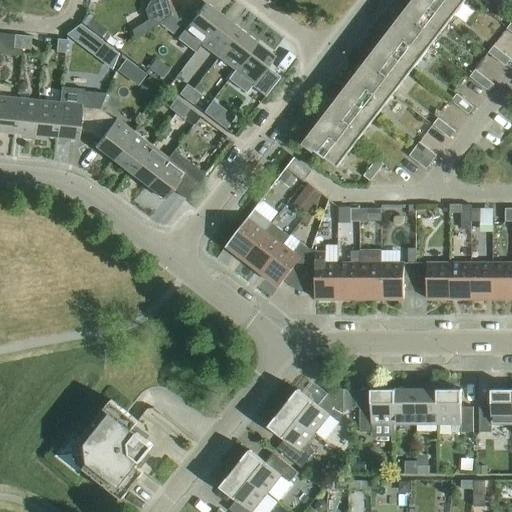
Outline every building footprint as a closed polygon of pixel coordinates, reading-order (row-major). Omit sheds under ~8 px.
[(170,16),(191,2),(190,0),(148,0),(149,2),(144,11),(147,21),(157,25),(170,16)] [(395,28),(380,47),(412,71),(449,23),(418,0),(415,0),(402,18),(393,19),(395,28)] [(418,0),(449,23),(466,0),(418,0)] [(183,31),(201,45),(222,18),(204,4),(200,9),(191,2),(170,16),(186,28),(183,31)] [(201,45),(218,58),(239,31),(222,18),(201,45)] [(70,32),(112,70),(119,55),(80,25),(70,32)] [(218,58),(235,71),(256,44),(239,31),(218,58)] [(12,49),(21,50),(22,37),(14,36),(12,49)] [(22,37),(21,50),(30,50),(31,37),(22,37)] [(55,53),(64,54),(66,41),(57,40),(55,53)] [(279,78),(266,68),(274,57),(256,44),(235,71),(228,80),(246,93),(251,87),(264,97),(279,78)] [(358,76),(343,95),(375,120),(412,71),(380,47),(365,66),(356,67),(358,76)] [(489,54),(498,60),(503,54),(494,48),(489,54)] [(503,54),(498,60),(506,67),(511,60),(503,54)] [(126,60),(117,71),(125,77),(134,66),(126,60)] [(149,69),(162,79),(169,70),(156,60),(149,69)] [(471,78),(479,84),(484,78),(476,71),(471,78)] [(484,78),(479,84),(487,90),(492,84),(484,78)] [(198,84),(193,90),(200,95),(205,90),(198,84)] [(179,95),(185,100),(193,90),(186,85),(179,95)] [(78,134),(89,135),(99,110),(105,95),(83,92),(83,90),(61,88),(59,104),(55,138),(78,140),(78,134)] [(193,90),(185,100),(192,105),(200,95),(193,90)] [(375,120),(343,95),(328,114),(319,116),(321,124),(305,144),(337,169),(375,120)] [(452,102),(461,108),(465,102),(457,95),(452,102)] [(0,132),(12,133),(16,99),(0,97),(0,132)] [(12,133),(34,136),(38,101),(16,99),(12,133)] [(168,109),(175,114),(182,104),(176,99),(168,109)] [(34,136),(55,138),(59,104),(38,101),(34,136)] [(465,102),(461,108),(469,114),(474,108),(465,102)] [(182,104),(175,114),(181,119),(189,109),(182,104)] [(94,147),(112,160),(133,133),(115,120),(114,121),(99,110),(89,135),(98,142),(94,147)] [(225,129),(233,119),(225,112),(217,123),(225,129)] [(434,126),(442,132),(447,126),(439,119),(434,126)] [(447,126),(442,132),(451,139),(456,132),(447,126)] [(112,160),(129,174),(150,146),(133,133),(112,160)] [(419,144),(414,150),(423,157),(428,150),(419,144)] [(129,174),(146,187),(167,159),(150,146),(129,174)] [(409,157),(418,164),(423,157),(414,150),(409,157)] [(428,150),(423,157),(432,163),(437,157),(428,150)] [(167,159),(146,187),(164,200),(172,190),(186,200),(205,175),(173,151),(167,159)] [(423,157),(418,164),(427,170),(432,163),(423,157)] [(294,159),(286,169),(304,183),(312,173),(294,159)] [(377,160),(370,169),(377,174),(383,165),(377,160)] [(377,174),(370,169),(364,177),(371,182),(377,174)] [(286,172),(279,181),(289,189),(296,180),(286,172)] [(299,205),(316,211),(323,188),(307,182),(299,205)] [(360,223),(360,209),(351,210),(351,223),(360,223)] [(369,209),(360,209),(360,223),(369,222),(369,209)] [(480,210),(471,210),(471,223),(480,223),(480,210)] [(244,261),(266,232),(272,224),(256,211),(249,219),(248,218),(226,247),(244,261)] [(261,274),(283,245),(289,237),(272,224),(266,232),(244,261),(261,274)] [(284,282),(298,292),(312,252),(301,244),(293,253),(283,245),(261,274),(279,288),(284,282)] [(360,300),(382,300),(381,264),(381,251),(360,251),(360,252),(360,300)] [(326,252),(312,252),(298,292),(316,292),(316,300),(338,300),(338,264),(326,264),(326,252)] [(338,300),(360,300),(360,252),(350,252),(351,264),(338,264),(338,300)] [(404,292),(416,292),(416,264),(381,264),(382,300),(404,300),(404,292)] [(427,300),(450,300),(450,264),(416,264),(416,292),(427,292),(427,300)] [(450,300),(471,300),(471,264),(450,264),(450,300)] [(471,300),(493,300),(493,264),(471,264),(471,300)] [(493,300),(511,300),(511,264),(493,264),(493,300)] [(298,390),(283,409),(315,434),(329,416),(338,423),(343,416),(344,390),(332,390),(318,407),(298,390)] [(395,425),(395,390),(371,390),(371,408),(359,408),(359,433),(371,433),(371,437),(395,437),(395,425)] [(416,390),(395,390),(395,425),(416,425),(416,390)] [(438,390),(416,390),(416,425),(438,425),(438,390)] [(461,390),(438,390),(438,425),(461,425),(461,433),(473,433),(473,408),(461,408),(461,390)] [(492,425),(511,425),(511,390),(491,390),(492,408),(480,408),(480,433),(492,433),(492,425)] [(54,458),(79,477),(85,470),(123,500),(144,473),(137,467),(154,446),(133,430),(139,423),(129,415),(111,401),(81,439),(74,433),(54,458)] [(315,434),(283,409),(269,427),(289,444),(282,453),(301,469),(314,452),(308,443),(315,434)] [(249,451),(235,469),(267,495),(281,477),(290,484),(298,474),(278,458),(270,468),(249,451)] [(417,475),(417,467),(405,467),(405,475),(417,475)] [(429,467),(417,467),(417,475),(429,475),(429,467)] [(487,475),(487,467),(477,467),(477,475),(487,475)] [(252,511),(267,495),(235,469),(220,488),(241,504),(234,511),(252,511)] [(349,490),(349,482),(337,482),(336,498),(348,498),(349,490)] [(361,482),(349,482),(349,490),(361,490),(361,482)] [(461,490),(473,490),(473,482),(461,482),(461,490)] [(473,482),(473,490),(485,490),(485,482),(473,482)] [(410,494),(410,483),(399,483),(399,494),(410,494)]
